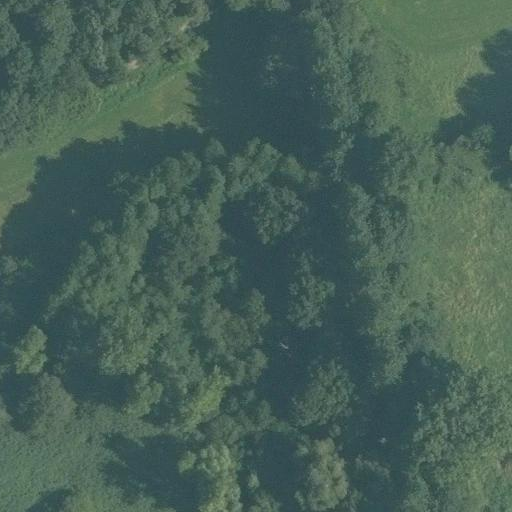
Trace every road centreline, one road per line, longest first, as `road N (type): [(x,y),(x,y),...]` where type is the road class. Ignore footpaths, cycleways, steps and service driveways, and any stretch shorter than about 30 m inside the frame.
road 1 (track): [(289,0),(394,511)]
road 2 (track): [(0,115),(126,77),(212,0)]
